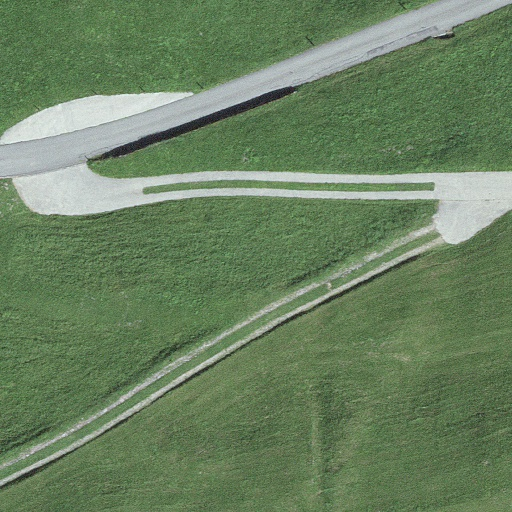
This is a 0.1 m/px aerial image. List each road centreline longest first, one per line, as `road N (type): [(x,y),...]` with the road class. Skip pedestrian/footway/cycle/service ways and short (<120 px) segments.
road 1 (unclassified): [(0,161),(192,113),(480,0)]
road 2 (track): [(39,156),(73,198),(201,185),(511,183)]
